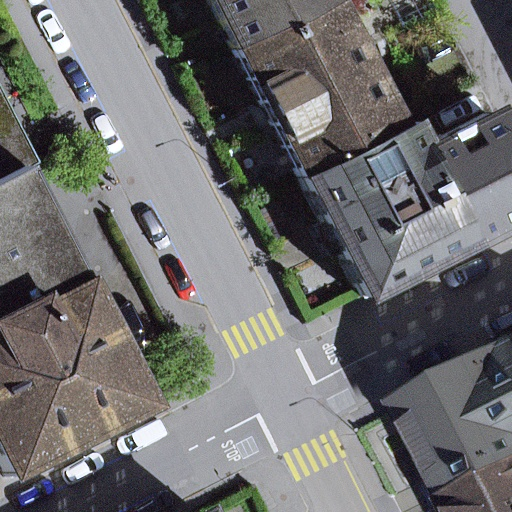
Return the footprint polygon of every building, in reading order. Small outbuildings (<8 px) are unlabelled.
[(204,0),(230,50),(324,3),(329,0),(204,0)] [(329,0),(324,3),(230,50),(263,115),(295,178),(390,131),(390,129),(352,56),(348,49),(345,43),(415,7),(411,0),(329,0)] [(352,56),(433,11),(427,0),(411,0),(415,7),(345,43),(348,49),(352,56)] [(0,125),(23,170),(35,163),(0,94),(0,125)] [(461,245),(511,219),(511,164),(485,113),(415,152),(414,153),(461,245)] [(295,178),(357,299),(461,245),(414,153),(415,152),(400,124),(390,129),(390,131),(295,178)] [(0,181),(23,170),(0,125),(0,181)] [(0,321),(36,304),(79,281),(23,170),(0,181),(0,321)] [(0,321),(0,470),(4,478),(144,407),(79,281),(36,304),(0,321)] [(511,469),(511,352),(411,404),(458,496),(459,496),(511,469)] [(511,511),(511,469),(459,496),(467,511),(511,511)]
